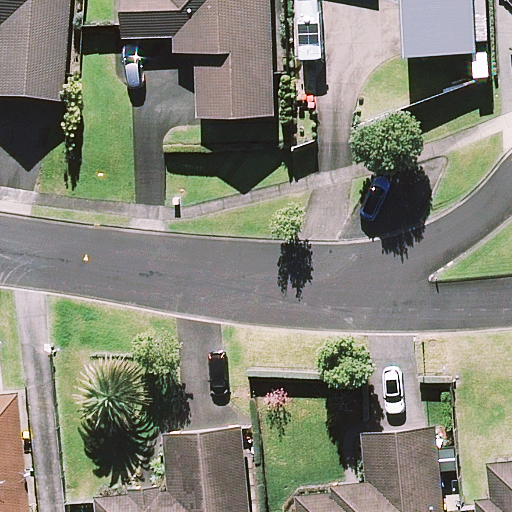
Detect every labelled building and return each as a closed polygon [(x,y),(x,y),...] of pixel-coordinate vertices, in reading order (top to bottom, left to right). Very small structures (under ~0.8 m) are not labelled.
[(68,0),(0,0),(0,99),(61,104),(68,0)] [(275,112),(272,0),(124,0),(126,36),(177,34),(177,52),(200,51),(202,114),(275,112)] [(404,0),(407,52),(476,49),(473,0),(404,0)] [(0,398),(0,511),(27,511),(17,397),(0,398)] [(445,511),(438,424),(366,430),(371,484),(298,490),(299,511),(445,511)] [(251,511),(243,425),(167,432),(172,489),(107,495),(108,511),(251,511)] [(511,511),(511,459),(490,461),(493,495),(482,496),(483,511),(511,511)]
